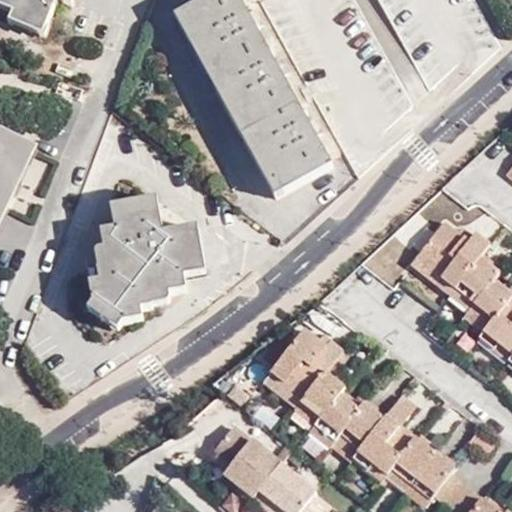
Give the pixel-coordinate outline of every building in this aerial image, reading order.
[(46,33),(59,2),(59,0),(0,0),(0,3),(17,10),(14,20),(46,33)] [(275,200),(333,169),(316,139),(321,137),(313,122),(309,125),(283,78),(287,76),(280,61),(275,64),(257,30),(261,28),(253,14),(249,16),(240,0),(205,0),(206,2),(176,18),(275,200)] [(461,64),(471,76),(500,50),(472,0),(263,0),(260,2),(358,180),(392,150),(380,137),(414,107),(353,0),(377,0),(429,93),(461,64)] [(0,216),(32,148),(0,133),(0,216)] [(152,301),(171,297),(188,294),(186,280),(184,272),(180,249),(192,247),(189,231),(164,236),(158,201),(120,207),(125,230),(101,234),(107,270),(98,272),(100,283),(90,285),(93,305),(124,327),(143,324),(142,312),(153,310),(153,309),(152,301)] [(445,224),(417,260),(457,292),(481,260),(491,247),(477,235),(473,239),(470,244),(459,235),(445,224)] [(180,249),(184,272),(205,267),(199,229),(189,231),(192,247),(180,249)] [(462,230),(459,235),(470,244),(473,239),(462,230)] [(457,292),(417,260),(412,267),(451,298),(457,292)] [(457,292),(451,298),(470,313),(484,295),(485,296),(495,283),(501,276),(481,260),(457,292)] [(484,295),(470,313),(489,327),(498,317),(499,318),(510,304),(511,301),(511,296),(495,283),(485,296),(484,295)] [(172,306),(171,297),(152,301),(153,309),(172,306)] [(470,313),(451,298),(448,302),(467,317),(470,313)] [(489,327),(484,335),(479,341),(494,352),(499,347),(511,356),(511,306),(510,304),(499,318),(498,317),(489,327)] [(470,313),(467,317),(465,320),(484,335),(489,327),(470,313)] [(296,412),(305,400),(325,374),(327,375),(344,354),(345,353),(332,342),(327,349),(320,343),(305,332),(263,386),(296,412)] [(327,349),(332,342),(324,337),(320,343),(327,349)] [(511,356),(499,347),(494,352),(508,363),(511,358),(511,356)] [(305,400),(325,415),(327,413),(328,414),(342,397),(347,391),(334,380),(350,359),(344,354),(327,375),(325,374),(305,400)] [(234,385),(226,396),(243,409),(251,398),(234,385)] [(327,413),(325,415),(315,428),(335,443),(340,437),(345,430),(360,411),(342,397),(328,414),(327,413)] [(404,397),(385,421),(360,453),(353,462),(369,474),(374,468),(387,479),(393,472),(402,460),(401,458),(409,447),(396,436),(402,428),(417,408),(404,397)] [(315,428),(325,415),(305,400),(296,412),(295,413),(315,428)] [(365,405),(360,411),(345,430),(340,437),(360,453),(385,421),(365,405)] [(335,443),(315,428),(310,434),(330,450),(331,449),(335,443)] [(416,439),(402,428),(396,436),(409,447),(416,439)] [(254,503),(281,467),(234,429),(213,456),(231,471),(226,478),(239,489),(236,493),(251,505),(254,503)] [(479,432),(469,446),(487,459),(496,447),(479,432)] [(340,437),(335,443),(331,449),(351,465),(353,462),(360,453),(340,437)] [(416,439),(409,447),(401,458),(402,460),(393,472),(412,487),(437,456),(416,439)] [(456,472),(437,456),(412,487),(432,502),(435,499),(452,477),(456,472)] [(317,495),(281,467),(254,503),(265,511),(269,511),(275,505),(284,511),(309,511),(306,510),(317,495)] [(374,468),(369,474),(383,485),(387,480),(387,479),(374,468)] [(387,479),(387,480),(405,495),(412,487),(393,472),(387,479)] [(473,511),(483,500),(452,477),(435,499),(451,511),(452,511),(473,511)] [(432,502),(412,487),(405,495),(405,496),(425,511),(432,502)] [(497,511),(483,500),(473,511),(497,511)]
